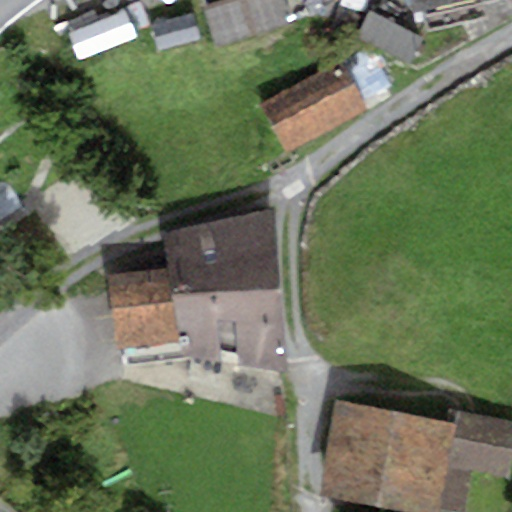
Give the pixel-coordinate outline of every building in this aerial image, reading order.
[(284,0),(223,0),(205,6),(218,46),(292,21),(284,0)] [(409,0),(411,10),(458,0),(409,0)] [(369,8),(354,35),(406,64),(422,37),(369,8)] [(68,32),(76,59),(136,40),(127,13),(68,32)] [(192,13),(152,24),(159,49),(199,38),(192,13)] [(334,61),(260,103),(286,148),(358,107),(354,101),(384,84),(360,41),(332,57),(334,61)] [(175,269),(188,354),(287,369),(273,208),(167,231),(175,269)] [(188,354),(175,269),(106,279),(119,364),(188,354)] [(338,402),(318,492),(406,511),(459,511),(467,477),(429,468),(439,425),(338,402)] [(511,422),(453,411),(443,460),(505,472),(511,435),(511,422)]
